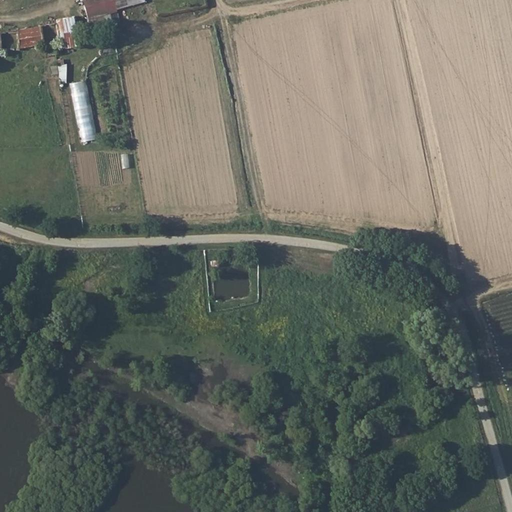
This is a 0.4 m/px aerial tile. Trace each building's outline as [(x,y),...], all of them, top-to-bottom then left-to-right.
[(119,7),(117,0),(84,0),(88,18),(120,9),(119,7)] [(44,26),(46,45),(62,42),(59,24),(44,26)] [(20,47),(46,45),(44,26),(23,29),(2,30),(2,31),(2,50),(20,49),(20,47)] [(61,83),(68,83),(68,66),(54,66),(53,76),(61,76),(61,83)] [(91,81),(74,83),(81,142),(98,140),(91,81)]
